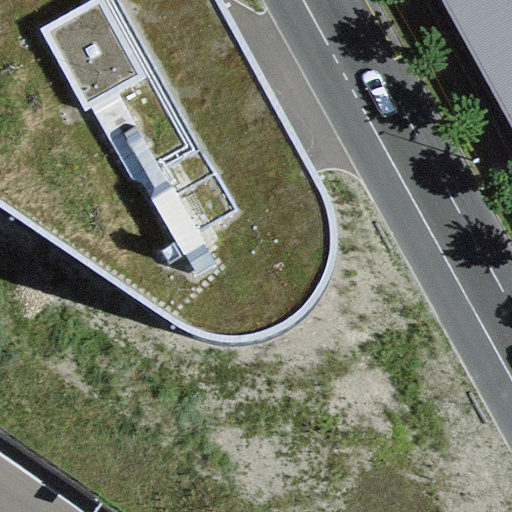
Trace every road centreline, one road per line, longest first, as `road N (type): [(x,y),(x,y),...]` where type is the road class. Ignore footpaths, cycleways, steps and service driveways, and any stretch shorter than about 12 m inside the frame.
road 1 (tertiary): [(511,375),(305,0)]
road 2 (motorway): [(191,511),(0,379)]
